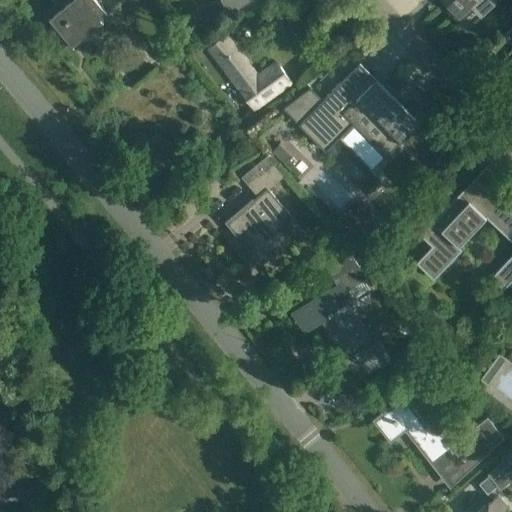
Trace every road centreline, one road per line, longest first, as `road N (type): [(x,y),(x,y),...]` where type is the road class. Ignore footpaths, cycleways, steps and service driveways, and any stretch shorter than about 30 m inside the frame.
road 1 (residential): [(368,511),(0,58)]
road 2 (residential): [(511,140),(377,0)]
